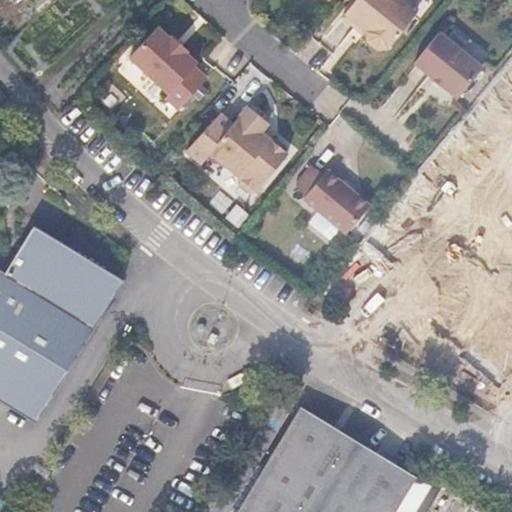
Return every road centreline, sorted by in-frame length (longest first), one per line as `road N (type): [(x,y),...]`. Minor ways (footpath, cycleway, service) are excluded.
road 1 (residential): [(511,466),(269,321),(159,235),(69,151),(0,71)]
road 2 (residential): [(336,109),(238,26),(232,0)]
